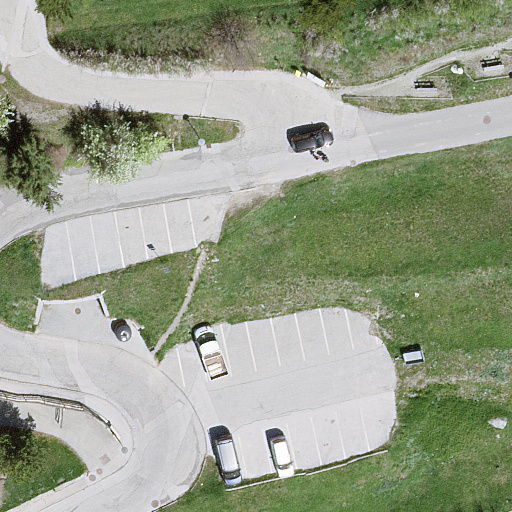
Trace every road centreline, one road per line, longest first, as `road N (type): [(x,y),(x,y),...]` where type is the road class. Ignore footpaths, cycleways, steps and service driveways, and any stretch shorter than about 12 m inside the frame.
road 1 (residential): [(14,0),(18,59),(83,97),(238,112),(347,150)]
road 2 (residential): [(0,228),(48,206),(347,150)]
road 3 (residential): [(95,511),(146,483),(160,465),(156,408),(139,386),(100,369),(0,351)]
road 4 (residential): [(347,150),(511,115)]
